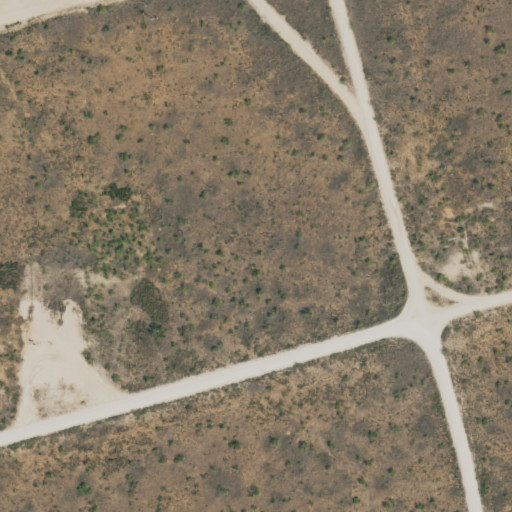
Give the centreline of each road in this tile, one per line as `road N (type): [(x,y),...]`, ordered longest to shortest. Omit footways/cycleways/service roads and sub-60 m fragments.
road 1 (track): [(251,0),(370,123),(421,321),(468,453),(473,511)]
road 2 (track): [(511,295),(0,432)]
